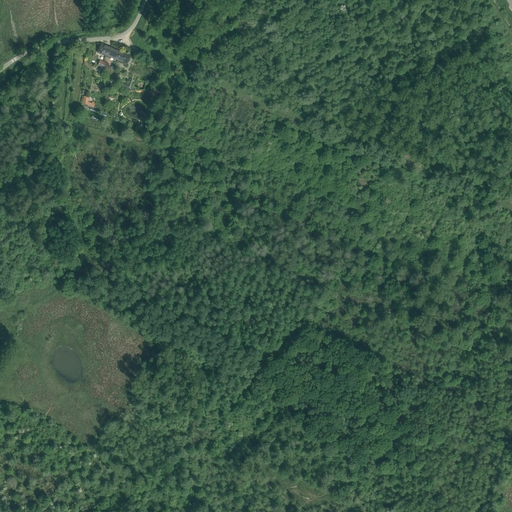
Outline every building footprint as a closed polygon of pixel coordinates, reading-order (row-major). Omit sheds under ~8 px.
[(105,56),(109,47),(101,44),(99,49),(98,53),(105,56)] [(109,47),(105,56),(109,58),(110,56),(117,60),(117,61),(121,52),(109,47)] [(121,52),(117,61),(125,65),(126,63),(127,64),(128,61),(130,56),(121,52)] [(123,86),(130,89),(133,80),(130,79),(129,82),(128,81),(127,84),(124,83),(123,86)] [(83,96),(83,103),(94,108),(96,103),(92,101),(92,103),(88,102),(89,97),(83,96)] [(147,104),(152,107),(153,104),(154,104),(156,99),(150,97),(147,104)]
